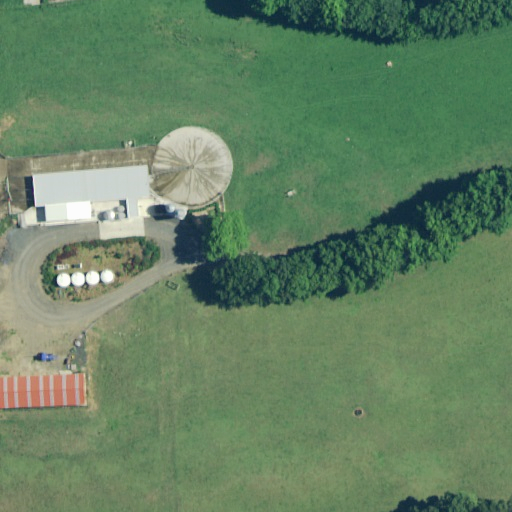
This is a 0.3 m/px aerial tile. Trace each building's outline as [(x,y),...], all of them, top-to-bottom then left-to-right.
[(305,183),(292,169),(285,176),(297,190),(305,183)] [(356,218),(320,179),(304,194),(323,215),(309,228),(326,246),(356,218)] [(153,235),(149,216),(140,218),(145,237),(153,235)] [(121,228),(107,228),(105,278),(119,279),(121,228)] [(278,239),(265,240),(266,252),(278,251),(278,239)] [(0,330),(74,326),(72,294),(0,297),(0,330)]
